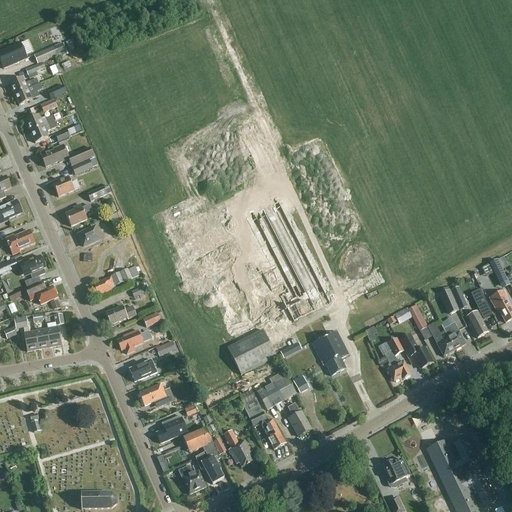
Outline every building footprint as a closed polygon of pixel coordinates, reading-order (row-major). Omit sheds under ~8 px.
[(20,44),(0,53),(0,62),(3,70),(27,60),(20,44)] [(62,44),(34,56),(38,65),(66,53),(62,44)] [(26,72),(30,81),(39,77),(37,74),(45,70),(43,65),(26,72)] [(58,65),(49,68),(52,75),(53,75),(61,72),(58,66),(58,65)] [(22,78),(9,84),(14,95),(38,85),(36,79),(24,84),(22,78)] [(38,85),(14,95),(19,107),(26,104),(32,101),(39,98),(37,93),(42,91),(39,84),(38,85)] [(63,85),(47,92),(51,100),(66,93),(63,85)] [(53,101),(40,106),(44,115),(57,109),(53,101)] [(53,118),(42,122),(39,115),(25,121),(30,133),(55,122),(53,118)] [(55,122),(30,133),(35,144),(49,138),(47,133),(57,129),(55,122)] [(241,134),(258,178),(271,174),(253,129),(241,134)] [(56,137),(58,143),(58,144),(70,139),(67,132),(56,137)] [(56,151),(41,157),(46,168),(59,163),(59,164),(69,160),(72,167),(94,157),(90,148),(68,158),(63,146),(55,149),(56,151)] [(75,177),(93,169),(89,161),(71,168),(75,177)] [(240,182),(248,178),(243,169),(235,173),(240,182)] [(11,189),(6,177),(0,179),(0,196),(4,195),(3,192),(11,189)] [(76,182),(72,184),(69,177),(58,182),(59,183),(53,186),(58,198),(79,189),(76,182)] [(87,196),(91,204),(111,195),(108,187),(87,196)] [(292,308),(288,310),(294,323),(335,302),(283,200),(246,219),(270,266),(273,271),(280,284),(279,284),(281,287),(292,307),(291,307),(292,308)] [(1,204),(0,203),(0,225),(9,221),(22,215),(16,201),(2,207),(1,204)] [(89,206),(82,209),(81,206),(73,209),(74,212),(65,215),(71,228),(87,221),(85,215),(92,212),(89,206)] [(95,228),(78,236),(83,248),(100,240),(95,228)] [(35,244),(29,232),(14,238),(13,237),(6,240),(13,255),(21,252),(20,251),(35,244)] [(186,278),(241,255),(235,242),(181,265),(186,278)] [(43,270),(45,269),(40,257),(29,262),(28,260),(19,263),(22,271),(27,269),(32,280),(45,275),(43,270)] [(0,265),(0,275),(9,271),(8,269),(18,265),(15,258),(5,263),(0,265)] [(502,271),(508,268),(503,258),(497,261),(502,271)] [(511,275),(506,278),(505,279),(497,263),(490,267),(500,286),(507,282),(509,285),(511,283),(511,275)] [(273,271),(270,266),(220,292),(241,334),(288,310),(292,308),(291,307),(287,309),(277,289),(281,287),(279,284),(276,286),(269,273),(273,271)] [(99,285),(94,287),(97,296),(102,294),(103,295),(116,290),(115,287),(124,283),(138,277),(135,269),(128,271),(128,270),(98,283),(99,285)] [(53,287),(46,290),(43,283),(25,290),(30,302),(37,299),(40,306),(58,299),(53,287)] [(193,292),(203,287),(202,283),(191,288),(193,292)] [(145,284),(143,285),(130,290),(134,300),(149,293),(145,284)] [(479,306),(469,287),(464,289),(474,309),(479,306)] [(451,292),(457,306),(464,302),(458,288),(451,292)] [(459,312),(449,291),(438,296),(448,317),(459,312)] [(505,324),(511,320),(511,311),(507,303),(507,297),(504,291),(489,299),(497,312),(498,311),(505,324)] [(61,309),(57,300),(50,303),(54,312),(61,309)] [(6,306),(9,314),(15,311),(11,303),(6,306)] [(133,311),(125,314),(122,307),(105,314),(110,326),(127,319),(128,320),(136,317),(133,311)] [(440,335),(439,333),(435,325),(428,329),(416,308),(409,312),(425,343),(433,339),(443,358),(455,352),(443,331),(444,333),(440,335)] [(477,312),(477,313),(466,319),(477,340),(488,334),(481,320),(477,312)] [(143,322),(146,329),(160,324),(161,328),(167,326),(163,314),(143,322)] [(331,377),(345,370),(340,359),(349,355),(328,315),(304,327),(325,368),(326,367),(331,377)] [(64,326),(62,316),(54,318),(56,328),(64,326)] [(389,325),(395,322),(392,317),(386,321),(389,325)] [(14,321),(16,332),(28,330),(26,319),(14,321)] [(450,327),(443,331),(455,352),(466,346),(454,325),(450,327)] [(46,331),(50,349),(61,347),(58,329),(46,331)] [(4,334),(7,340),(7,341),(16,337),(13,330),(4,334)] [(46,331),(35,333),(38,351),(50,349),(46,331)] [(263,331),(238,344),(227,350),(241,377),(277,359),(263,331)] [(148,333),(140,336),(138,332),(123,338),(124,339),(117,342),(121,352),(125,351),(127,356),(135,352),(133,349),(143,345),(143,344),(151,341),(148,333)] [(38,351),(35,333),(23,335),(27,353),(38,351)] [(410,336),(399,343),(404,353),(408,359),(413,356),(421,370),(433,364),(425,349),(419,352),(410,336)] [(404,353),(399,343),(397,341),(388,346),(387,344),(379,349),(384,358),(385,358),(387,361),(394,357),(395,358),(404,353)] [(149,354),(152,361),(152,362),(176,352),(172,344),(149,354)] [(298,344),(293,347),(296,352),(301,349),(298,344)] [(394,357),(387,361),(392,369),(387,371),(394,383),(399,380),(400,381),(410,376),(403,363),(401,364),(399,360),(396,362),(395,358),(394,357)] [(387,361),(385,358),(384,358),(378,361),(381,367),(388,363),(387,361)] [(152,362),(152,361),(129,371),(134,383),(157,374),(152,362)] [(261,385),(264,391),(258,394),(268,412),(296,396),(286,378),(285,379),(282,374),(261,385)] [(309,390),(303,379),(294,384),(300,395),(309,390)] [(161,385),(139,394),(144,407),(153,404),(156,411),(175,403),(170,391),(164,393),(161,385)] [(243,406),(256,400),(252,391),(238,398),(243,406)] [(216,406),(210,395),(202,399),(207,410),(216,406)] [(243,406),(253,427),(266,421),(256,400),(243,406)] [(311,430),(301,413),(300,414),(295,405),(287,409),(293,418),(289,420),(298,438),(311,430)] [(183,410),(186,417),(196,413),(193,406),(183,410)] [(156,434),(160,445),(180,437),(178,431),(185,428),(180,417),(171,421),(173,427),(156,434)] [(274,451),(285,445),(272,420),(265,424),(271,435),(267,437),(274,451)] [(40,432),(38,422),(31,423),(33,434),(40,432)] [(217,435),(213,427),(207,430),(211,438),(217,435)] [(211,443),(206,430),(183,440),(189,453),(191,456),(202,450),(202,451),(212,446),(211,444),(207,446),(207,445),(211,443)] [(223,435),(231,449),(228,451),(236,466),(239,464),(241,469),(254,462),(250,455),(252,454),(244,440),(239,443),(232,431),(223,435)] [(431,437),(424,442),(428,447),(434,443),(431,437)] [(216,438),(211,440),(215,449),(220,447),(216,438)] [(446,440),(426,450),(455,511),(480,511),(478,508),(481,507),(482,509),(496,502),(466,439),(452,445),(453,447),(450,449),(446,440)] [(195,459),(196,460),(195,460),(197,466),(201,472),(204,470),(212,485),(223,479),(219,472),(220,472),(215,462),(220,460),(212,446),(202,451),(203,452),(195,456),(197,458),(195,459)] [(407,483),(405,479),(410,477),(402,460),(394,464),(393,463),(383,467),(388,478),(387,480),(387,482),(387,484),(388,486),(389,487),(390,489),(392,489),(395,489),(398,488),(400,486),(407,483)] [(189,496),(206,488),(199,473),(193,476),(189,467),(178,472),(189,496)] [(10,475),(16,488),(23,485),(17,472),(10,475)] [(81,511),(111,510),(117,505),(117,499),(112,494),(106,494),(81,494),(81,511)] [(397,497),(391,500),(396,511),(403,511),(404,511),(397,497)]
